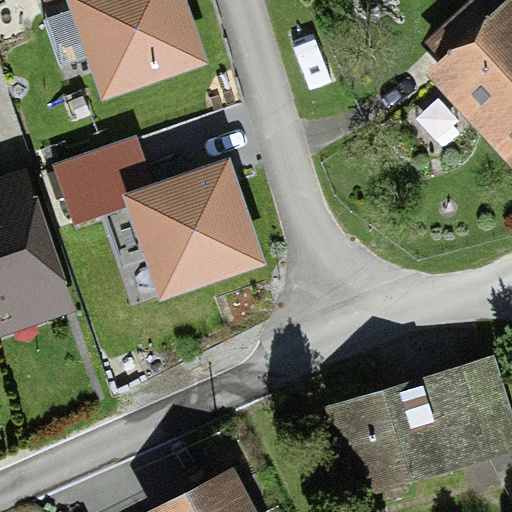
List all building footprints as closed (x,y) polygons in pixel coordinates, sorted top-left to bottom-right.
[(46,0),(49,10),(47,11),(69,79),(96,70),(102,89),(209,55),(190,0),(46,0)] [(465,30),(427,65),(511,157),(511,0),(498,0),(496,2),(493,0),(466,0),(450,15),(465,30)] [(256,256),(222,156),(125,188),(159,288),(256,256)] [(15,172),(0,177),(0,310),(58,290),(15,172)] [(511,415),(497,365),(338,410),(365,505),(511,463),(511,415)] [(251,511),(235,477),(161,511),(251,511)]
